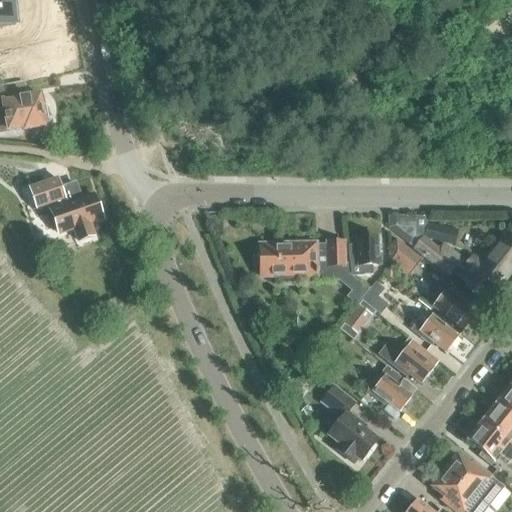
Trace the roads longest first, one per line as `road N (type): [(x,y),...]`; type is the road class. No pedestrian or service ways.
road 1 (unclassified): [(511,198),(186,193),(168,199),(151,225)]
road 2 (unclassified): [(287,511),(237,427),(151,225)]
road 3 (residential): [(511,324),(359,511)]
road 4 (residential): [(131,170),(82,0)]
